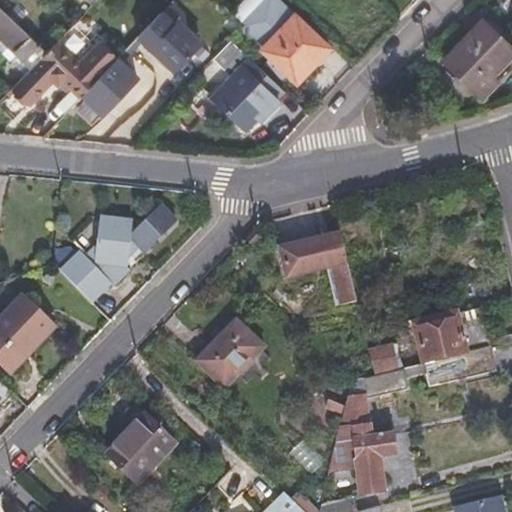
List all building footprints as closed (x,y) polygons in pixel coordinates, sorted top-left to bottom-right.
[(316,64),(329,50),(295,17),(276,0),(266,0),(246,22),(250,26),(244,33),(293,80),(311,60),(316,64)] [(136,37),(176,73),(205,41),(165,5),(136,37)] [(0,36),(30,65),(45,49),(0,6),(0,36)] [(511,47),(483,20),(444,60),(483,97),(497,83),(493,77),(511,55),(511,47)] [(62,38),(13,89),(27,102),(56,72),(72,86),(77,81),(87,90),(119,57),(116,54),(117,52),(103,39),(84,58),(62,38)] [(213,59),(224,70),(241,53),(231,42),(213,59)] [(216,113),(221,108),(241,128),(261,108),(265,112),(280,96),(276,92),(280,88),(263,72),(248,59),(221,88),(217,85),(208,95),(211,98),(207,102),(216,113)] [(293,80),(297,84),(316,64),(311,60),(293,80)] [(263,72),(280,88),(283,83),(267,69),(263,72)] [(95,102),(93,124),(128,128),(130,105),(95,102)] [(63,273),(93,303),(112,284),(113,286),(128,271),(121,265),(138,248),(144,255),(174,222),(159,208),(136,233),(132,233),(133,225),(102,222),(98,250),(87,261),(81,255),(79,257),(63,273)] [(249,235),(235,250),(245,261),(260,247),(249,235)] [(359,303),(343,235),(282,249),(289,278),(329,269),(338,308),(359,303)] [(79,257),(70,247),(54,246),(52,262),(63,273),(79,257)] [(0,319),(0,365),(5,370),(27,347),(30,350),(52,326),(21,298),(0,319)] [(416,324),(425,360),(468,351),(469,354),(478,352),(492,348),(485,316),(461,321),(459,314),(416,324)] [(237,321),(198,361),(226,387),(264,347),(237,321)] [(374,352),(378,372),(397,367),(392,348),(374,352)] [(426,364),(431,386),(498,371),(492,348),(478,352),(469,354),(426,364)] [(355,381),(350,397),(365,396),(362,379),(355,381)] [(0,406),(12,395),(0,383),(0,406)] [(350,397),(333,464),(341,464),(359,461),(361,484),(363,496),(388,493),(383,459),(399,455),(395,434),(375,437),(373,425),(370,425),(365,396),(350,397)] [(147,416),(109,456),(139,485),(178,445),(147,416)] [(341,464),(344,486),(361,484),(359,461),(341,464)] [(271,505),(278,511),(305,511),(285,492),(271,505)] [(458,506),(459,511),(501,511),(497,496),(458,506)]
